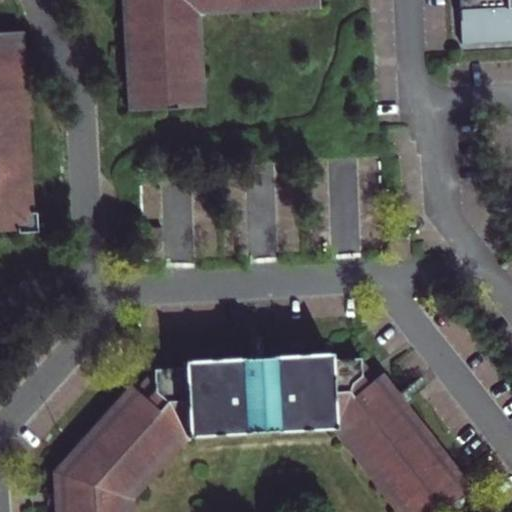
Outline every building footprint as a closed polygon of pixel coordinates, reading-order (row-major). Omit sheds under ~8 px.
[(118,0),(123,108),(198,105),(195,15),(314,10),(313,0),(118,0)] [(511,0),(451,0),(454,42),(511,39),(511,0)] [(0,22),(0,221),(4,221),(4,229),(34,227),(33,196),(25,196),(17,22),(0,22)] [(147,223),(147,213),(130,214),(131,224),(147,223)] [(238,331),(239,352),(254,351),(253,331),(244,331),(238,331)] [(131,379),(127,384),(122,381),(46,467),(48,501),(48,511),(123,511),(123,494),(178,431),(315,424),(381,511),(421,511),(457,485),(395,403),(388,393),(370,369),(365,373),(350,353),(320,355),(320,347),(254,351),(239,352),(173,355),(173,363),(144,364),(131,379)] [(398,386),(388,393),(395,403),(405,396),(401,390),(398,386)]
